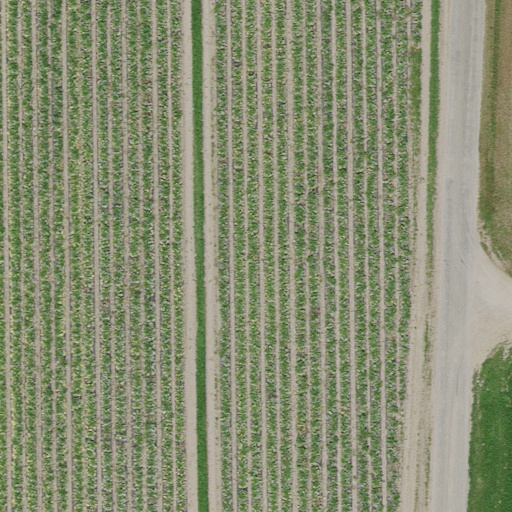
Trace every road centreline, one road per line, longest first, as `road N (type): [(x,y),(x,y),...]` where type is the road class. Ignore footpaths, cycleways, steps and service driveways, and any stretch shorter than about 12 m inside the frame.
road 1 (track): [(390,511),(448,0)]
road 2 (unclassified): [(450,511),(471,0)]
